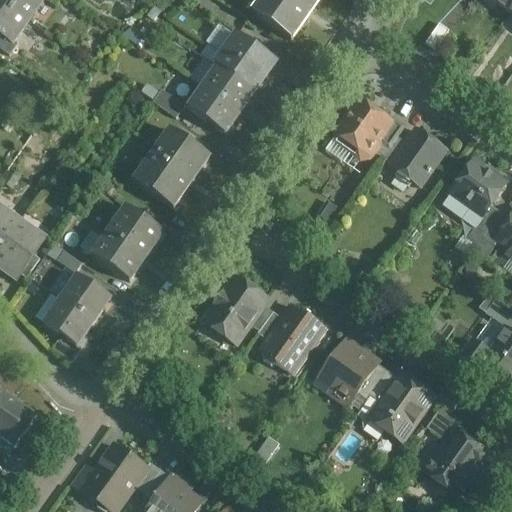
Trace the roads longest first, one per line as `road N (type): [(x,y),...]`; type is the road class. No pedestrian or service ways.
road 1 (residential): [(511,436),(204,227)]
road 2 (residential): [(348,35),(204,227)]
road 3 (residential): [(204,227),(84,409)]
road 4 (residential): [(261,511),(130,416),(84,409)]
road 5 (residential): [(348,35),(511,162)]
road 6 (residential): [(84,409),(15,511)]
road 7 (residential): [(0,320),(84,409)]
